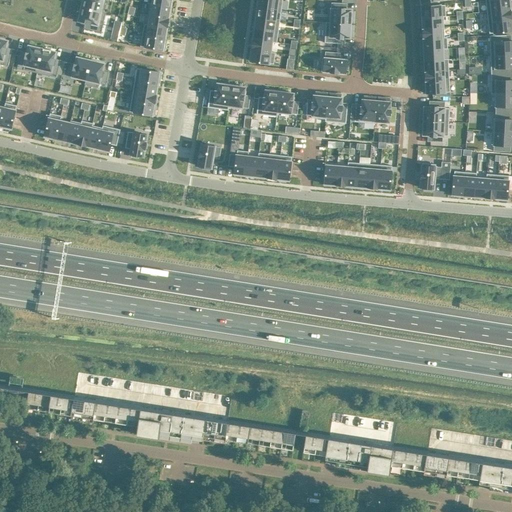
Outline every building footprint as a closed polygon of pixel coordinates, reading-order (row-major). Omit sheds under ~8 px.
[(15,0),(13,10),(37,16),(40,5),(20,0),(15,0)] [(83,0),(82,7),(103,12),(104,12),(106,0),(83,0)] [(257,0),(257,2),(259,2),(258,6),(281,10),(282,0),(257,0)] [(508,0),(493,0),(485,1),(487,12),(510,9),(508,0)] [(150,4),(148,14),(169,17),(171,7),(150,3),(150,4)] [(331,22),(331,23),(351,24),(351,10),(344,9),(344,8),(344,3),(332,3),(331,22)] [(423,6),(422,6),(422,17),(443,16),(446,16),(445,5),(439,5),(423,6)] [(258,6),(257,17),(280,21),(281,10),(258,6)] [(80,7),(78,14),(80,15),(78,21),(85,22),(84,28),(101,32),(106,12),(104,12),(103,12),(82,7),(81,8),(80,7)] [(510,9),(487,12),(488,22),(511,20),(510,9)] [(146,24),(146,25),(167,28),(169,17),(148,14),(146,24)] [(443,16),(422,17),(423,28),(444,26),(443,16)] [(257,17),(255,28),(278,31),(280,21),(257,17)] [(511,20),(488,22),(489,33),(511,30),(511,24),(511,20)] [(326,22),(325,42),(342,43),(342,38),(343,38),(343,37),(350,38),(351,24),(331,23),(331,22),(326,22)] [(144,24),(142,35),(165,39),(167,28),(146,25),(146,24),(144,24)] [(444,26),(423,28),(423,39),(445,37),(444,37),(444,26)] [(255,28),(253,39),(272,42),(277,43),(278,31),(255,28)] [(142,35),(140,46),(163,50),(164,49),(165,49),(166,44),(165,44),(165,39),(142,35)] [(506,35),(489,35),(490,55),(511,53),(511,40),(506,41),(506,35)] [(445,37),(423,39),(424,49),(443,48),(443,49),(448,49),(447,37),(444,37),(445,37)] [(0,64),(8,66),(12,49),(6,47),(8,41),(0,38),(0,64)] [(253,39),(252,50),(271,53),(271,52),(272,42),(253,39)] [(230,55),(230,42),(203,42),(203,54),(230,55)] [(21,51),(17,68),(37,73),(42,49),(29,45),(27,52),(21,51)] [(42,49),(37,73),(56,77),(61,60),(54,59),(56,52),(51,51),(51,50),(43,48),(43,49),(42,49)] [(443,48),(424,49),(425,60),(443,59),(443,49),(443,48)] [(249,54),(249,60),(251,60),(250,61),(251,61),(268,63),(274,64),(275,52),(271,52),(271,53),(252,50),(251,54),(249,54)] [(322,58),(321,70),(321,71),(346,73),(346,72),(346,70),(348,70),(349,63),(347,63),(347,61),(347,60),(336,59),(337,53),(325,52),(325,58),(322,57),(322,58)] [(511,53),(490,55),(491,74),(508,74),(507,67),(511,67),(511,53)] [(69,63),(66,75),(86,80),(91,60),(90,60),(90,58),(84,57),(83,58),(77,57),(75,64),(69,63)] [(443,59),(425,60),(425,71),(449,70),(448,58),(443,59)] [(86,80),(84,84),(99,88),(100,83),(106,84),(109,72),(103,70),(104,63),(91,60),(86,80)] [(137,68),(135,79),(158,83),(159,78),(161,79),(162,73),(160,73),(160,72),(159,72),(142,69),(137,68)] [(449,70),(425,71),(426,82),(449,81),(449,70)] [(491,74),(491,93),(496,94),(496,93),(511,93),(511,79),(508,80),(508,74),(491,74)] [(135,79),(133,90),(156,94),(158,83),(135,79)] [(449,81),(426,82),(426,93),(427,93),(444,92),(450,92),(449,81)] [(205,87),(203,98),(209,99),(208,107),(219,109),(228,110),(229,108),(228,108),(232,83),(221,82),(221,84),(218,83),(216,90),(215,91),(210,90),(211,88),(205,87)] [(232,83),(228,108),(229,108),(242,109),(242,107),(248,108),(250,95),(245,95),(245,94),(244,94),(245,87),(242,86),(242,85),(232,83)] [(259,97),(257,114),(277,116),(278,112),(277,112),(280,90),(270,88),(269,90),(266,90),(265,97),(264,97),(259,97)] [(133,90),(131,101),(154,105),(155,104),(155,100),(157,100),(158,95),(156,94),(133,90)] [(280,90),(277,112),(278,112),(297,114),(299,101),(294,101),(294,100),(293,100),(294,93),(290,93),(290,91),(280,90)] [(496,94),(495,112),(507,113),(507,106),(511,106),(511,93),(496,93),(496,94)] [(307,102),(306,115),(312,115),(312,118),(325,119),(326,119),(328,96),(314,95),(314,102),(313,102),(307,102)] [(325,119),(325,121),(346,123),(347,106),(342,105),(341,105),(342,98),(328,96),(326,119),(325,119)] [(352,106),(350,121),(375,123),(375,121),(377,101),(363,100),(362,107),(361,107),(352,106)] [(424,107),(424,121),(449,122),(449,108),(444,108),(445,101),(432,100),(432,106),(432,107),(424,107)] [(131,101),(129,112),(135,113),(152,115),(153,116),(153,115),(154,115),(155,109),(154,109),(154,105),(131,101)] [(377,101),(375,121),(395,122),(396,110),(391,110),(391,109),(390,109),(391,102),(377,101)] [(5,107),(0,126),(5,127),(5,129),(10,130),(11,128),(12,127),(16,111),(15,111),(17,105),(5,103),(4,107),(5,107)] [(493,118),(492,131),(511,132),(511,119),(507,119),(507,114),(507,113),(495,112),(495,118),(493,118)] [(45,135),(45,136),(46,136),(45,138),(51,139),(51,137),(55,138),(60,120),(61,120),(62,116),(50,113),(49,119),(45,135)] [(60,120),(55,138),(66,141),(70,123),(61,120),(60,120)] [(70,123),(66,141),(77,143),(82,123),(81,123),(71,120),(70,123)] [(82,123),(77,143),(87,146),(92,125),(93,125),(93,123),(82,120),(81,123),(82,123)] [(424,121),(423,135),(430,135),(430,136),(431,136),(430,141),(443,142),(443,136),(448,136),(449,122),(424,121)] [(92,125),(87,146),(98,148),(103,128),(102,128),(93,125),(92,125)] [(103,128),(98,148),(103,149),(102,151),(108,152),(108,151),(109,151),(109,150),(111,144),(117,145),(120,129),(103,125),(102,128),(103,128)] [(128,131),(125,148),(131,149),(130,154),(131,154),(132,154),(131,157),(138,158),(139,156),(143,156),(144,156),(145,150),(146,141),(147,135),(147,134),(135,132),(135,133),(128,131)] [(511,132),(492,131),(491,144),(494,145),(493,151),(505,151),(505,145),(511,145),(511,132)] [(392,136),(391,143),(399,144),(399,136),(392,136)] [(202,144),(198,166),(199,166),(203,167),(203,169),(210,170),(210,168),(211,168),(213,158),(219,159),(221,147),(214,146),(203,144),(202,144)] [(230,154),(228,166),(235,167),(234,172),(234,173),(235,173),(235,175),(240,176),(241,174),(245,175),(247,156),(248,156),(249,151),(237,150),(236,155),(230,154)] [(258,157),(256,176),(267,177),(270,154),(259,152),(258,157)] [(270,154),(267,177),(278,179),(281,155),(270,154)] [(281,155),(278,179),(283,179),(282,181),(288,182),(288,180),(289,180),(289,179),(291,162),(292,156),(281,155)] [(247,156),(245,175),(256,176),(258,157),(248,156),(247,156)] [(326,166),(324,183),(324,184),(325,184),(325,185),(331,186),(331,184),(335,185),(337,163),(326,162),(326,166)] [(348,164),(346,185),(357,186),(359,163),(348,162),(348,164)] [(421,180),(420,187),(421,187),(425,188),(425,190),(432,191),(432,188),(433,188),(434,188),(435,178),(441,179),(449,179),(451,163),(442,162),(442,167),(436,166),(436,164),(422,163),(421,172),(421,180)] [(337,163),(335,185),(346,185),(348,164),(337,163)] [(359,163),(357,186),(368,187),(370,164),(359,163)] [(370,164),(368,187),(379,188),(381,165),(370,164)] [(381,165),(379,188),(384,188),(383,190),(389,191),(389,189),(390,189),(390,188),(392,171),(391,171),(392,166),(381,165)] [(454,171),(452,194),(453,194),(453,196),(458,197),(459,195),(463,195),(465,172),(454,171)] [(465,172),(463,195),(474,196),(476,175),(477,175),(477,173),(465,172)] [(487,176),(485,197),(496,198),(498,174),(486,174),(486,176),(487,176)] [(498,174),(496,198),(501,198),(500,200),(506,201),(506,199),(507,199),(507,198),(507,195),(508,190),(511,190),(511,175),(509,175),(498,174)] [(476,175),(474,196),(485,197),(487,176),(486,176),(477,175),(476,175)] [(34,408),(38,409),(39,404),(41,390),(29,388),(27,402),(35,404),(34,408)] [(52,392),(41,390),(39,404),(46,405),(45,410),(49,411),(50,406),(52,392)] [(64,394),(52,392),(50,406),(57,407),(57,412),(61,413),(61,408),(64,394)] [(68,414),(71,414),(74,396),(64,394),(61,408),(69,409),(68,414)] [(70,419),(82,421),(85,397),(75,396),(74,396),(71,414),(70,419)] [(93,422),(94,418),(97,399),(85,397),(82,421),(93,422)] [(107,401),(97,399),(94,418),(97,419),(98,414),(105,415),(107,401)] [(107,401),(105,415),(104,420),(108,420),(109,415),(116,417),(118,403),(107,401)] [(127,418),(130,405),(118,403),(116,417),(115,421),(119,422),(120,417),(127,418)] [(139,420),(141,406),(130,405),(127,418),(127,423),(131,424),(131,419),(139,420)] [(196,415),(141,406),(139,420),(137,434),(191,443),(192,438),(197,439),(203,440),(203,435),(206,417),(200,416),(196,415)] [(203,435),(203,440),(214,442),(217,419),(206,417),(203,435)] [(228,420),(217,419),(214,442),(225,443),(226,439),(228,421),(228,420)] [(229,439),(230,435),(237,436),(239,422),(228,421),(226,439),(229,439)] [(240,441),(241,436),(248,437),(250,424),(239,422),(237,436),(236,441),(240,441)] [(251,443),(252,438),(259,439),(261,426),(250,424),(248,437),(247,442),(251,443)] [(261,426),(259,439),(259,444),(263,445),(263,440),(271,441),(273,428),(261,426)] [(284,429),(273,428),(271,441),(270,446),(274,447),(275,442),(282,443),(284,429)] [(294,445),(296,431),(284,429),(282,443),(281,448),(285,448),(286,443),(294,445)] [(315,453),(316,448),(318,435),(306,433),(304,446),(312,448),(311,452),(315,453)] [(327,455),(330,437),(329,436),(318,435),(316,448),(323,449),(323,454),(327,455)] [(391,465),(394,446),(339,437),(335,437),(330,437),(327,455),(326,459),(331,460),(336,461),(335,465),(390,474),(391,465)] [(395,461),(403,462),(405,448),(394,446),(391,465),(395,465),(395,461)] [(407,462),(414,463),(416,450),(405,448),(403,462),(402,467),(406,467),(407,462)] [(418,464),(425,465),(427,451),(416,450),(414,463),(413,468),(417,469),(418,464)] [(427,451),(425,465),(423,474),(435,476),(438,453),(428,451),(427,451)] [(446,478),(447,469),(450,455),(438,453),(435,476),(446,478)] [(458,470),(461,457),(450,455),(447,469),(454,470),(454,475),(458,475),(458,470)] [(469,477),(470,472),(472,458),(461,457),(458,470),(466,472),(465,476),(469,477)] [(483,460),(472,458),(470,472),(477,473),(476,478),(480,479),(483,460)] [(511,464),(493,462),(488,461),(487,461),(483,460),(480,479),(479,483),(484,483),(490,484),(489,489),(511,493),(511,464)]
